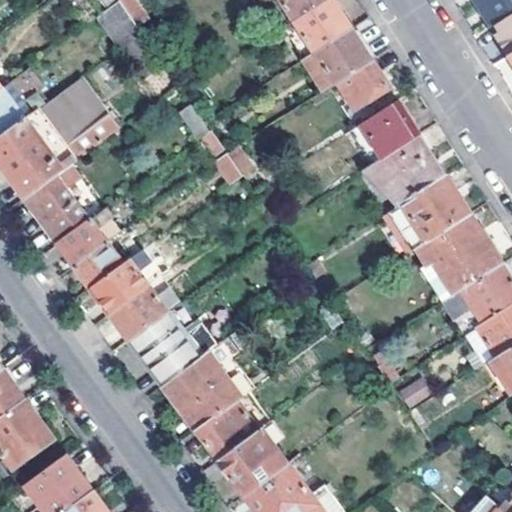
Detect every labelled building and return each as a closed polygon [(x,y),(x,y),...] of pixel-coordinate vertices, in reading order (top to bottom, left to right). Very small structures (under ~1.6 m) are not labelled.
[(147,19),(134,0),(117,0),(118,1),(136,26),(147,19)] [(282,0),(296,20),(327,0),(282,0)] [(304,59),(353,28),(335,0),(327,0),(296,20),(284,28),(304,59)] [(511,12),(511,0),(479,0),(495,24),(511,12)] [(501,33),(511,51),(511,12),(495,24),(501,33)] [(304,59),(324,91),(339,81),(373,59),(377,57),(367,41),(363,43),(353,28),(304,59)] [(373,59),(339,81),(357,109),(391,87),(373,59)] [(0,137),(33,113),(9,80),(1,86),(0,86),(0,137)] [(0,160),(26,195),(70,162),(119,126),(108,111),(89,125),(64,90),(33,113),(0,137),(0,160)] [(421,134),(399,100),(350,131),(372,165),(384,157),(419,134),(421,134)] [(179,112),(199,139),(201,137),(210,131),(204,123),(191,104),(179,112)] [(210,131),(201,137),(214,156),(223,150),(210,131)] [(419,134),(384,157),(411,199),(446,176),(419,134)] [(226,154),(242,176),(252,169),(237,147),(226,154)] [(226,154),(216,162),(232,184),(242,177),(242,176),(226,154)] [(361,172),(389,213),(390,212),(411,199),(384,157),(372,165),(361,172)] [(60,241),(89,220),(66,188),(81,177),(70,162),(26,195),(50,229),(60,241)] [(448,175),(446,176),(411,199),(390,212),(400,229),(413,221),(427,242),(472,213),(448,175)] [(60,241),(76,264),(121,231),(105,208),(89,220),(60,241)] [(472,213),(427,242),(417,248),(428,265),(435,261),(457,294),(465,289),(505,263),(492,244),(472,213)] [(93,287),(125,263),(115,249),(131,237),(125,228),(121,231),(76,264),(93,287)] [(112,312),(150,284),(131,258),(125,263),(93,287),(98,293),(112,312)] [(487,323),(511,306),(511,274),(505,263),(465,289),(487,323)] [(128,334),(132,339),(170,311),(182,302),(163,275),(150,284),(112,312),(128,334)] [(324,312),(336,329),(346,322),(334,306),(324,312)] [(479,327),(498,356),(511,347),(511,306),(487,323),(479,327)] [(170,311),(132,339),(141,351),(165,385),(219,345),(204,324),(188,336),(170,311)] [(251,350),(238,332),(219,345),(165,385),(199,430),(238,401),(258,387),(237,360),(251,350)] [(493,360),(511,387),(511,347),(498,356),(493,360)] [(0,368),(0,419),(27,400),(10,376),(3,367),(0,368)] [(408,408),(432,394),(422,376),(398,390),(408,408)] [(0,447),(15,468),(55,439),(27,400),(0,419),(0,447)] [(221,460),(261,431),(238,401),(199,430),(221,460)] [(242,488),(246,495),(289,463),(264,429),(261,431),(221,460),(242,488)] [(27,485),(46,511),(65,511),(94,491),(79,471),(68,455),(27,485)] [(289,463),(246,495),(252,503),(259,511),(326,511),(290,462),(289,463)] [(109,511),(94,491),(65,511),(109,511)] [(507,511),(503,508),(490,496),(475,511),(507,511)] [(511,511),(511,497),(503,508),(507,511),(511,511)]
